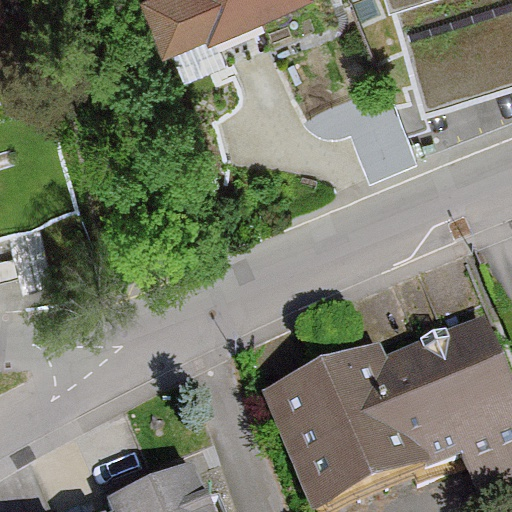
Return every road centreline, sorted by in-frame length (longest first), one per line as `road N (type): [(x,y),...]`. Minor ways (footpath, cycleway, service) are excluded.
road 1 (residential): [(511,183),(129,350)]
road 2 (residential): [(129,350),(0,425)]
road 3 (residential): [(129,350),(0,352)]
